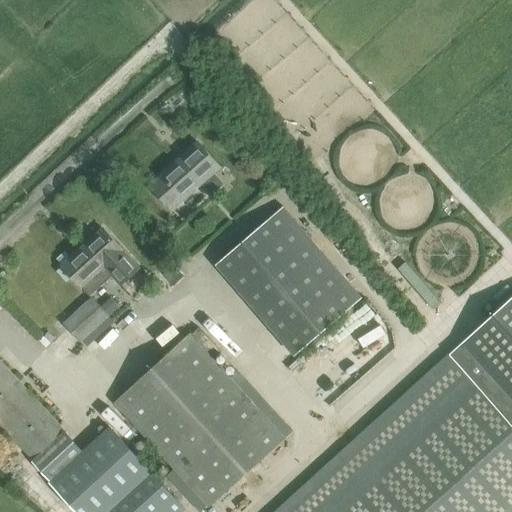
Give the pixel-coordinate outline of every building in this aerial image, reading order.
[(224,185),(215,175),(222,168),(199,142),(150,186),(172,210),(202,184),(212,196),(224,185)] [(284,207),(215,266),(294,357),(363,298),(284,207)] [(140,270),(103,229),(62,266),(90,297),(111,278),(120,288),(140,270)] [(511,511),(511,297),(449,354),(274,511),(511,511)] [(64,324),(81,342),(85,346),(98,335),(99,336),(113,323),(108,317),(92,299),(64,324)] [(285,439),(284,438),(292,431),(276,414),(269,421),(207,354),(215,346),(198,329),(191,336),(190,335),(114,403),(210,508),(285,439)] [(0,423),(32,458),(63,430),(0,361),(0,423)] [(83,452),(65,432),(63,430),(32,458),(43,471),(79,511),(182,511),(184,511),(110,428),(83,452)]
